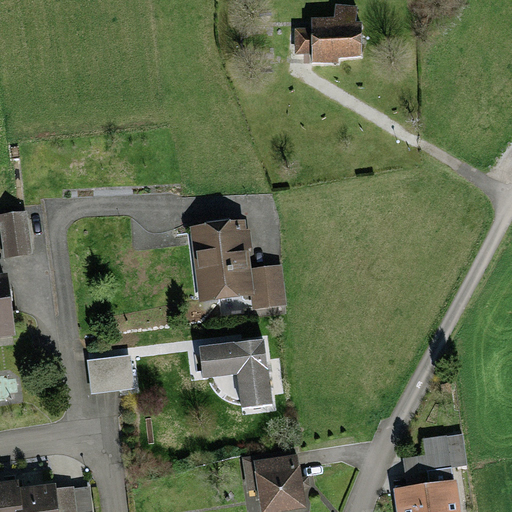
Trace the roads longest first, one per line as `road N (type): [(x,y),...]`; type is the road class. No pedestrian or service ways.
road 1 (residential): [(356,511),(386,437),(511,200)]
road 2 (residential): [(114,511),(106,454),(93,445),(72,438),(0,449)]
